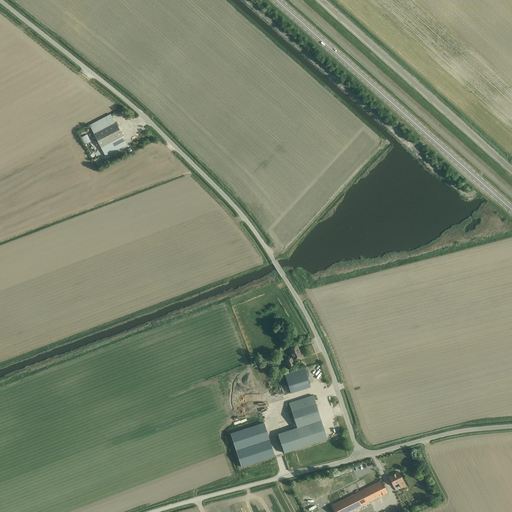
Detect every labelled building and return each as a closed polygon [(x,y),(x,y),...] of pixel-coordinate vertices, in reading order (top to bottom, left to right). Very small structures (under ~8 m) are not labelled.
[(111,114),(89,125),(105,156),(127,145),(122,136),(123,136),(116,122),(115,123),(111,114)] [(87,135),(81,138),(85,145),(91,142),(87,135)] [(100,160),(98,162),(96,157),(94,158),(97,166),(102,164),(100,160)] [(288,349),(293,357),(286,361),(289,367),(294,364),(292,360),(294,360),(302,356),(296,345),(288,349)] [(291,393),(310,387),(304,368),(285,374),(291,393)] [(284,453),(327,439),(313,395),(289,403),(297,427),(278,434),(284,453)] [(264,422),(230,433),(241,467),(275,456),(264,422)] [(393,486),(398,483),(401,488),(406,486),(399,472),(389,477),(393,486)] [(335,511),(347,511),(387,493),(381,481),(332,505),(335,511)]
